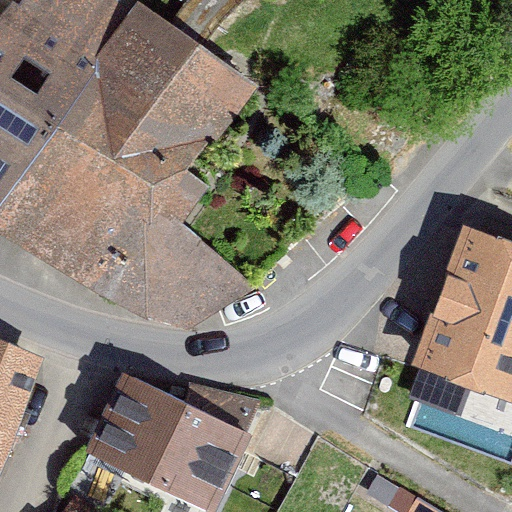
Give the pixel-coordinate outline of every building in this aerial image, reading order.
[(187,185),(211,169),(274,82),(154,0),(151,0),(146,3),(140,0),(22,0),(0,26),(0,226),(89,125),(187,185)] [(228,187),(211,169),(187,185),(89,125),(0,226),(0,245),(182,328),(261,274),(202,222),(228,187)] [(511,388),(511,227),(481,218),(435,365),(511,388)] [(0,498),(54,353),(0,334),(0,498)] [(146,368),(105,444),(227,509),(268,433),(146,368)] [(449,511),(419,495),(409,511),(449,511)]
